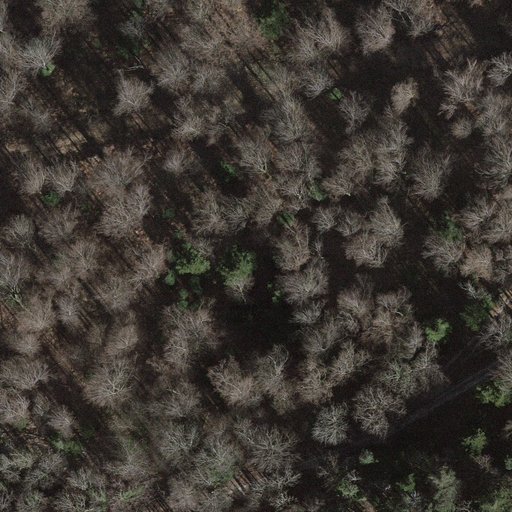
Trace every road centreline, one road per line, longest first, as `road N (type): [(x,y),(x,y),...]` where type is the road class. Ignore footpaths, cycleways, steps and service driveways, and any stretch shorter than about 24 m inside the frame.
road 1 (track): [(416,410),(182,511)]
road 2 (track): [(416,410),(511,309)]
